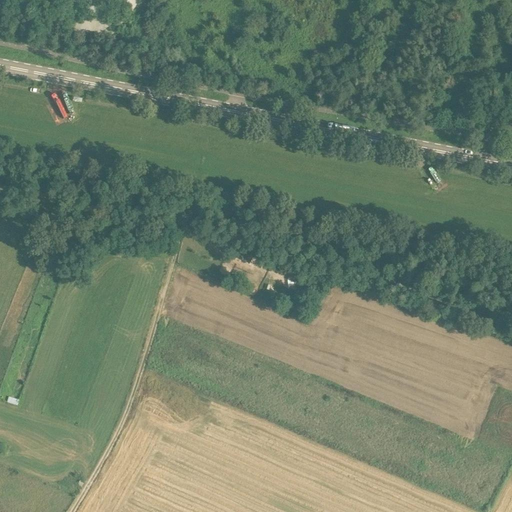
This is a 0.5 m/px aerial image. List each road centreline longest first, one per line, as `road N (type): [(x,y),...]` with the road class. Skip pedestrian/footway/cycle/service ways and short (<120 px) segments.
road 1 (track): [(0,187),(154,218),(193,210),(511,328)]
road 2 (tertiary): [(511,167),(0,66)]
road 3 (track): [(174,214),(178,242),(160,308),(113,441),(71,511)]
